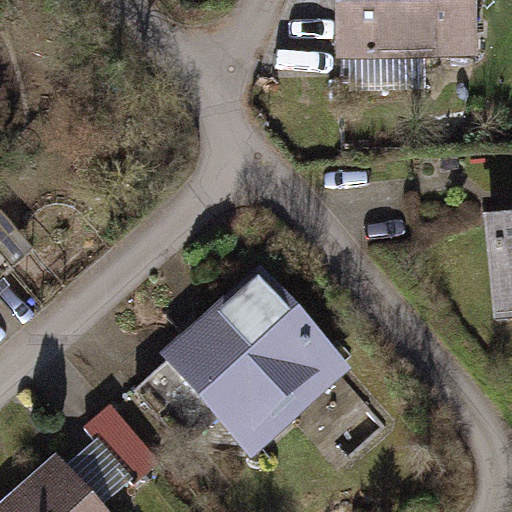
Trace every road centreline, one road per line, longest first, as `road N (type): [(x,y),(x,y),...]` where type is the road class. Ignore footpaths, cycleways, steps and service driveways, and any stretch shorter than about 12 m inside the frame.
road 1 (residential): [(229,116),(321,217),(485,425),(504,485),(494,511)]
road 2 (residential): [(0,390),(199,220)]
road 3 (residential): [(128,0),(229,116)]
road 4 (residential): [(229,116),(266,0)]
